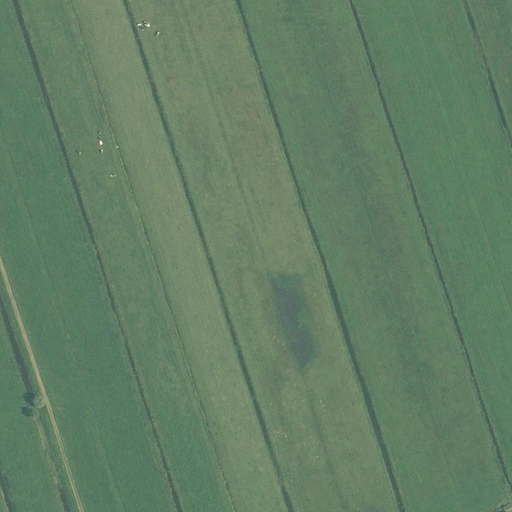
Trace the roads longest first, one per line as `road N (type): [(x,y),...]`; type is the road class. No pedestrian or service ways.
road 1 (track): [(271,48),(509,511)]
road 2 (track): [(0,255),(82,511)]
